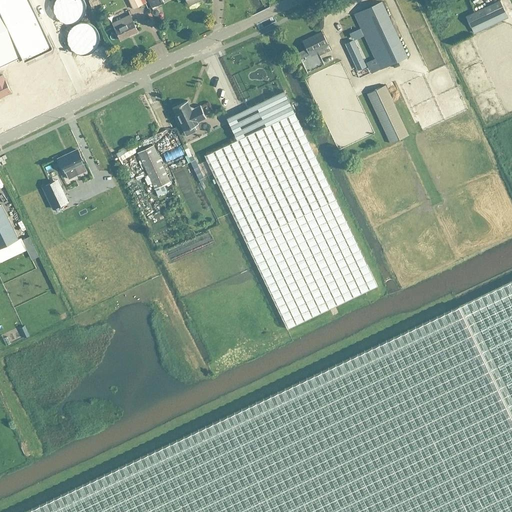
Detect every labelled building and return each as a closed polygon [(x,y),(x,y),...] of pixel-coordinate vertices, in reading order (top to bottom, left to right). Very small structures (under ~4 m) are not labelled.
[(0,0),(0,65),(47,44),(26,0),(0,0)] [(128,0),(133,9),(142,4),(139,0),(128,0)] [(480,31),(477,24),(488,19),(505,11),(500,0),(483,8),(465,16),(470,27),(473,34),(480,31)] [(381,2),(355,14),(375,59),(380,69),(407,57),(381,2)] [(112,23),(114,29),(115,29),(118,37),(120,41),(137,32),(132,20),(129,15),(112,23)] [(319,56),(330,50),(327,45),(328,45),(321,32),(303,41),(309,54),(316,50),(319,56)] [(365,66),(354,41),(345,45),(357,69),(365,66)] [(412,60),(414,66),(428,61),(425,55),(412,60)] [(375,59),(369,62),(373,72),(380,69),(375,59)] [(335,79),(344,76),(339,64),(330,68),(335,79)] [(0,76),(0,97),(10,93),(2,75),(0,76)] [(408,135),(395,108),(385,86),(367,94),(390,144),(408,135)] [(284,91),(226,118),(236,140),(204,155),(287,329),(377,286),(284,91)] [(205,119),(206,118),(199,105),(199,106),(194,109),(193,108),(192,109),(189,108),(190,107),(189,107),(187,102),(187,101),(172,108),(172,109),(173,108),(176,116),(174,117),(178,126),(180,125),(183,130),(182,131),(183,131),(198,124),(198,123),(197,124),(196,122),(205,118),(205,119)] [(118,156),(131,149),(128,144),(115,151),(118,156)] [(163,190),(161,186),(170,182),(153,145),(137,153),(156,193),(163,190)] [(165,159),(183,153),(180,145),(162,152),(165,159)] [(77,150),(58,159),(64,172),(65,172),(68,179),(78,174),(74,167),(83,163),(77,150)] [(57,180),(51,183),(42,187),(53,209),(67,202),(60,186),(57,180)] [(114,198),(118,196),(113,186),(109,188),(114,198)] [(0,205),(0,248),(18,239),(1,205),(0,205)] [(38,255),(29,237),(22,241),(30,257),(32,258),(38,255)] [(511,281),(458,306),(511,419),(511,281)] [(511,511),(511,419),(458,306),(23,511),(511,511)]
